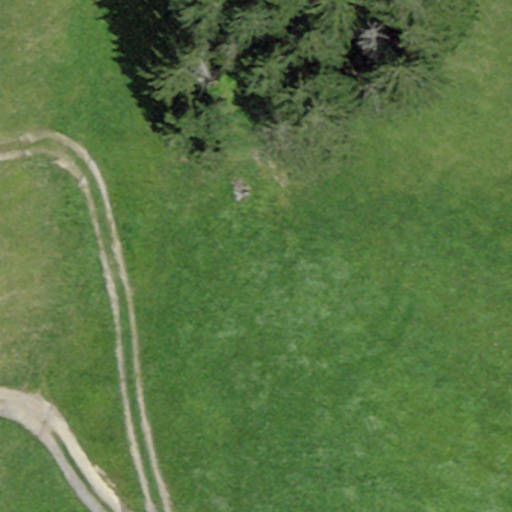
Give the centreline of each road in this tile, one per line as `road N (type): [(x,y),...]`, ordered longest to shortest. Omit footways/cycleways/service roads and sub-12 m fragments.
road 1 (track): [(159,511),(103,220),(76,154),(41,143),(0,147)]
road 2 (track): [(120,511),(34,412),(0,405)]
